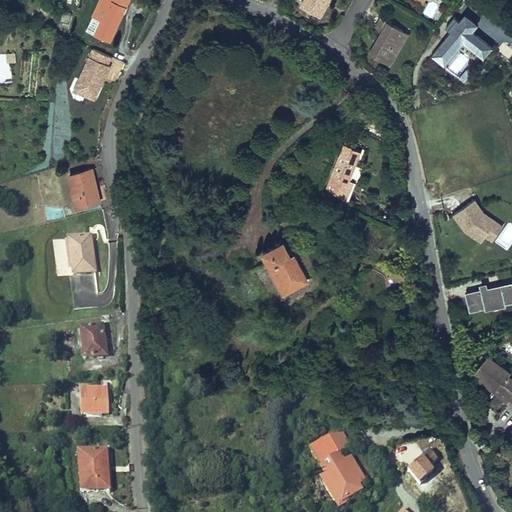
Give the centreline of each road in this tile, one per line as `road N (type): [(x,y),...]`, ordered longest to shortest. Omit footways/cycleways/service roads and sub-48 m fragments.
road 1 (unclassified): [(145,511),(128,240),(110,147),(121,92),(171,0)]
road 2 (residential): [(462,422),(407,137),(372,85),(330,56)]
road 3 (unknown): [(357,75),(280,145),(260,189),(263,237)]
road 4 (residential): [(462,422),(373,436),(395,472)]
